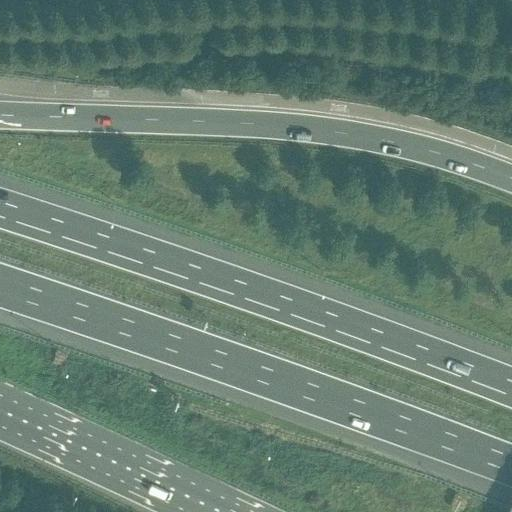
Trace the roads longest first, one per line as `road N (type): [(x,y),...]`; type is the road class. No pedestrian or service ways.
road 1 (motorway): [(0,285),(511,464)]
road 2 (motorway): [(511,381),(0,203)]
road 3 (motorway): [(511,178),(335,132),(0,115)]
road 4 (motorway): [(0,411),(218,511)]
